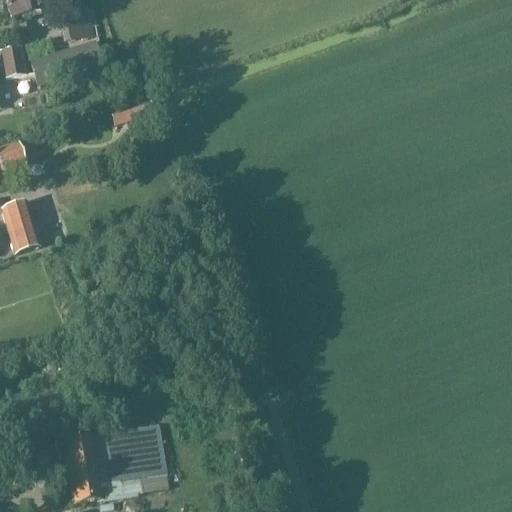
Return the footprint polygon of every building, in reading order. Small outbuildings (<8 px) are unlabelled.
[(5,0),(10,21),(44,14),(43,12),(52,11),(50,0),(5,0)] [(95,46),(30,65),(36,92),(102,72),(95,46)] [(26,79),(21,50),(0,54),(0,63),(3,83),(26,79)] [(126,112),(130,126),(153,118),(149,104),(126,112)] [(0,171),(23,165),(17,147),(0,152),(0,171)] [(43,175),(16,177),(17,196),(44,195),(43,175)] [(0,213),(14,260),(41,252),(27,205),(0,213)] [(0,411),(6,436),(41,427),(56,418),(82,412),(74,382),(45,389),(45,393),(33,396),(19,399),(0,402),(0,411)] [(62,446),(65,470),(71,509),(169,493),(157,429),(97,439),(62,446)] [(21,493),(57,488),(51,451),(14,457),(21,493)]
